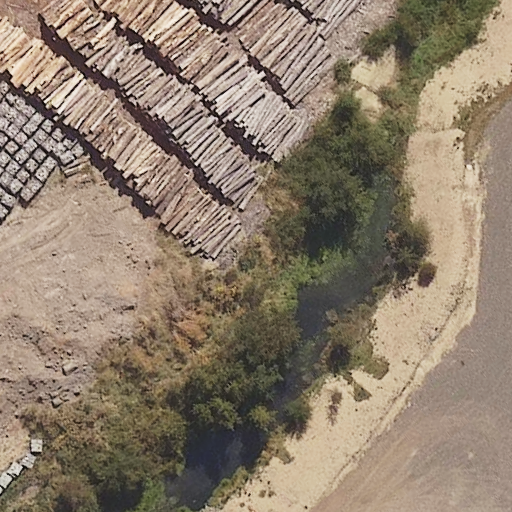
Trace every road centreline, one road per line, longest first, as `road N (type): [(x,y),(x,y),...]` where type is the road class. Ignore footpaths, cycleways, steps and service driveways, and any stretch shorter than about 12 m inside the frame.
road 1 (track): [(511,153),(307,0)]
road 2 (track): [(424,511),(511,346)]
